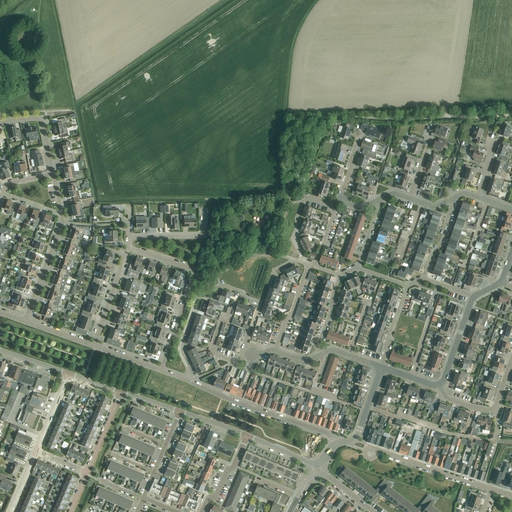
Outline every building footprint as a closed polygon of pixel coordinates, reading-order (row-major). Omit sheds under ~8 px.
[(58,123),(53,124),(53,127),(54,130),(63,128),(70,127),(69,123),(66,124),(65,119),(57,120),(58,123)] [(340,137),(348,140),(352,130),(349,129),(350,126),(344,123),(342,127),(344,127),(340,137)] [(362,123),(360,129),(367,132),(366,134),(379,139),(382,131),(369,127),(369,125),(365,124),(362,123)] [(434,134),(445,138),(448,129),(438,125),(434,124),(432,131),(435,132),(434,134)] [(510,135),(511,130),(511,129),(509,129),(510,126),(504,124),(503,127),(501,126),(499,131),(500,131),(499,134),(508,137),(509,134),(510,135)] [(8,129),(10,138),(15,137),(16,142),(22,140),(21,132),(17,133),(16,127),(8,129)] [(25,130),(28,142),(31,141),(30,138),(38,136),(36,127),(32,128),(31,128),(28,128),(28,129),(25,130)] [(480,140),(483,130),(476,127),(472,138),(475,139),(474,143),(479,145),(481,140),(480,140)] [(63,128),(54,130),(54,134),(55,134),(55,136),(60,135),(61,138),(68,136),(67,131),(64,132),(63,128)] [(410,153),(419,155),(422,145),(416,143),(416,140),(409,137),(407,143),(413,145),(410,153)] [(447,146),(448,143),(439,140),(438,143),(435,142),(433,149),(442,152),(444,145),(447,146)] [(367,153),(376,156),(377,154),(372,152),(374,145),(364,141),(361,148),(368,151),(367,153)] [(58,150),(58,153),(68,151),(67,148),(71,147),(70,142),(62,143),(62,146),(58,147),(58,150)] [(500,144),(499,149),(507,152),(509,153),(510,148),(511,148),(511,146),(511,144),(504,142),(503,145),(500,144)] [(333,159),(344,163),(347,153),(346,152),(347,147),(338,144),(333,159)] [(472,146),(470,152),(474,153),(473,158),(475,158),(474,161),(480,163),(481,161),(485,150),(472,146)] [(507,152),(499,149),(497,154),(500,155),(499,158),(507,161),(508,158),(505,157),(507,152)] [(34,160),(35,167),(44,166),(43,161),(42,161),(42,159),(41,154),(40,154),(39,150),(31,152),(33,160),(34,160)] [(68,151),(58,153),(59,157),(60,157),(60,159),(65,158),(65,161),(73,160),(72,155),(69,155),(68,151)] [(400,168),(409,171),(412,160),(409,159),(411,156),(403,153),(402,157),(403,158),(400,168)] [(359,158),(358,160),(367,163),(368,160),(369,161),(370,158),(373,159),(374,156),(367,154),(366,157),(362,155),(360,158),(359,158)] [(430,156),(428,162),(437,165),(438,160),(440,161),(442,156),(434,154),(433,157),(430,156)] [(358,160),(358,163),(359,163),(358,167),(362,168),(361,171),(368,173),(369,171),(370,168),(367,167),(366,167),(367,163),(358,160)] [(497,161),(495,168),(503,170),(504,171),(507,162),(501,160),(500,162),(497,161)] [(27,171),(25,161),(20,163),(19,162),(13,163),(15,171),(14,172),(15,175),(18,174),(18,173),(27,171)] [(3,169),(0,170),(0,175),(2,180),(10,177),(6,169),(10,168),(7,162),(1,165),(3,169)] [(428,162),(426,169),(429,169),(427,173),(431,174),(435,176),(437,171),(439,166),(437,165),(428,162)] [(74,172),(74,169),(73,164),(67,165),(67,168),(62,169),(63,174),(74,172)] [(467,171),(466,174),(474,177),(476,172),(471,170),(472,167),(466,165),(464,170),(467,171)] [(332,172),(343,176),(345,170),(335,166),(332,172)] [(496,175),(495,177),(501,180),(502,177),(500,176),(503,170),(495,168),(493,174),(496,175)] [(77,171),(74,172),(63,174),(64,180),(69,179),(70,182),(76,180),(75,175),(78,175),(77,171)] [(401,177),(400,180),(408,183),(410,177),(407,176),(408,174),(401,171),(399,176),(401,177)] [(340,182),(343,176),(332,172),(331,175),(332,175),(331,178),(340,182)] [(425,175),(423,181),(430,184),(431,181),(435,182),(437,176),(435,176),(431,174),(430,177),(425,175)] [(474,177),(466,174),(465,177),(462,176),(461,178),(472,182),(474,177)] [(322,185),(321,188),(329,191),(331,185),(328,184),(329,181),(330,178),(323,175),(322,179),(321,178),(319,184),(322,185)] [(491,179),(489,186),(496,188),(498,184),(503,186),(505,181),(501,180),(495,177),(494,180),(491,179)] [(408,183),(400,180),(399,183),(397,182),(395,187),(402,190),(403,187),(406,188),(408,183)] [(357,181),(354,189),(357,191),(356,193),(362,195),(365,187),(361,186),(362,183),(357,181)] [(430,184),(423,181),(421,187),(426,189),(425,191),(432,194),(433,189),(429,187),(430,184)] [(65,188),(67,193),(75,191),(75,188),(78,188),(77,182),(70,184),(71,186),(65,188)] [(365,187),(362,195),(368,197),(369,195),(373,196),(376,187),(370,185),(369,188),(365,187)] [(496,188),(489,186),(487,192),(489,193),(488,196),(498,199),(500,194),(495,192),(496,188)] [(329,191),(321,188),(320,191),(317,190),(315,196),(323,199),(324,196),(327,197),(329,191)] [(75,191),(67,193),(68,199),(73,197),(74,201),(80,200),(79,194),(76,194),(75,191)] [(4,209),(7,210),(6,214),(12,216),(14,210),(11,209),(13,203),(7,201),(4,209)] [(69,206),(70,212),(79,210),(78,207),(82,206),(80,201),(74,202),(75,205),(69,206)] [(461,205),(460,208),(469,211),(470,208),(474,209),(475,207),(471,205),(463,202),(462,206),(461,205)] [(17,214),(20,215),(19,218),(21,219),(21,220),(25,222),(27,214),(24,213),(26,208),(20,205),(17,214)] [(386,208),(386,211),(395,214),(399,215),(400,212),(400,210),(398,209),(399,207),(394,205),(393,207),(389,206),(388,209),(386,208)] [(103,206),(103,209),(106,209),(106,217),(118,217),(118,209),(112,209),(112,206),(103,206)] [(306,206),(304,212),(312,214),(314,209),(306,206)] [(461,210),(460,213),(471,217),(472,215),(468,214),(469,211),(460,208),(459,210),(461,210)] [(82,209),(79,210),(70,212),(72,217),(77,216),(78,219),(84,218),(82,209)] [(30,219),(33,220),(32,223),(33,223),(32,227),(37,228),(40,219),(37,218),(39,212),(33,210),(30,219)] [(386,214),(385,216),(397,220),(398,218),(394,217),(395,214),(386,211),(385,213),(386,214)] [(433,215),(432,218),(441,221),(442,219),(441,218),(442,215),(434,213),(430,211),(429,214),(433,215)] [(505,218),(504,221),(511,224),(511,217),(510,217),(511,214),(504,212),(503,217),(505,218)] [(360,213),(358,219),(365,222),(367,216),(360,213)] [(41,222),(40,226),(45,227),(50,229),(52,230),(54,225),(52,225),(52,223),(50,222),(52,217),(46,215),(43,223),(41,222)] [(152,219),(152,228),(162,228),(162,215),(158,215),(158,218),(152,219)] [(167,216),(167,223),(170,223),(170,229),(178,229),(178,220),(174,220),(173,216),(167,216)] [(191,219),(191,216),(184,216),(184,219),(184,227),(196,227),(195,219),(191,219)] [(146,217),(136,217),(136,220),(136,228),(142,228),(142,229),(146,229),(146,228),(146,224),(149,224),(149,217),(146,218),(146,217)] [(457,221),(456,224),(467,228),(468,225),(464,224),(465,221),(456,218),(455,220),(457,221)] [(252,227),(264,232),(267,222),(260,219),(258,225),(253,223),(252,227)] [(304,220),(302,226),(310,228),(312,223),(304,220)] [(383,224),(382,227),(393,231),(394,229),(390,227),(391,224),(382,221),(381,224),(383,224)] [(424,221),(423,223),(430,226),(429,229),(438,232),(438,229),(437,229),(438,226),(424,221)] [(511,225),(511,224),(504,221),(502,225),(500,224),(499,229),(505,231),(506,228),(510,230),(511,225)] [(0,229),(0,236),(5,238),(6,235),(9,236),(11,230),(1,227),(0,230),(0,229)] [(72,228),(70,233),(78,236),(82,238),(82,235),(84,230),(76,227),(75,230),(72,228)] [(236,227),(234,233),(243,236),(245,230),(236,227)] [(105,237),(108,237),(117,237),(117,231),(112,231),(112,228),(105,228),(105,234),(104,234),(103,235),(103,236),(104,237),(105,237)] [(453,228),(452,231),(453,231),(452,234),(464,238),(466,233),(462,232),(453,228)] [(487,234),(498,238),(506,241),(508,236),(500,233),(499,236),(496,235),(496,234),(488,231),(487,234)] [(379,234),(378,237),(389,241),(390,239),(386,238),(387,235),(378,232),(378,234),(379,234)] [(426,236),(425,239),(434,242),(435,240),(433,239),(434,236),(423,232),(422,235),(426,236)] [(72,240),(71,242),(78,245),(80,240),(77,239),(78,236),(70,233),(68,238),(72,240)] [(108,237),(108,240),(105,240),(105,245),(112,245),(112,242),(117,242),(117,237),(108,237)] [(299,241),(302,246),(310,242),(308,237),(299,241)] [(32,244),(35,245),(34,249),(42,251),(45,246),(39,244),(40,241),(34,239),(32,244)] [(420,241),(419,243),(428,246),(431,247),(432,244),(433,245),(434,242),(425,239),(424,242),(420,241)] [(450,242),(448,245),(460,249),(461,246),(457,245),(458,242),(449,239),(448,241),(450,242)] [(371,244),(370,246),(379,250),(380,247),(384,248),(385,246),(384,245),(375,242),(373,241),(372,245),(371,244)] [(66,244),(65,249),(73,252),(76,253),(79,245),(78,245),(71,242),(70,245),(66,244)] [(310,242),(302,246),(305,252),(313,248),(312,245),(314,244),(314,242),(312,242),(310,243),(310,242)] [(420,246),(419,249),(428,252),(429,250),(427,249),(428,246),(419,243),(417,242),(416,244),(420,246)] [(371,249),(370,252),(381,256),(382,254),(378,252),(379,250),(370,246),(369,249),(371,249)] [(105,253),(104,256),(113,259),(115,254),(110,252),(111,249),(105,247),(103,252),(105,253)] [(491,247),(490,252),(501,256),(502,251),(494,248),(491,247)] [(66,255),(65,258),(72,260),(73,260),(75,255),(72,254),(73,252),(65,249),(63,254),(66,255)] [(446,252),(445,255),(452,258),(453,258),(456,259),(457,257),(453,255),(454,252),(445,249),(444,252),(446,252)] [(28,256),(31,257),(30,260),(38,263),(40,257),(35,255),(36,252),(30,250),(28,256)] [(353,255),(346,253),(344,258),(351,261),(353,255)] [(416,256),(415,259),(424,262),(425,260),(424,260),(425,257),(413,253),(412,255),(416,256)] [(438,256),(437,258),(446,261),(447,259),(451,260),(452,258),(445,255),(440,253),(439,256),(438,256)] [(113,259),(104,256),(103,259),(101,258),(100,260),(99,259),(97,262),(106,265),(107,262),(112,264),(113,259)] [(320,263),(325,265),(328,258),(322,256),(320,263)] [(375,260),(366,257),(366,259),(367,260),(366,263),(374,266),(374,265),(378,267),(378,264),(374,263),(375,260)] [(61,259),(59,264),(67,267),(69,268),(72,260),(65,258),(64,260),(61,259)] [(136,258),(134,266),(137,267),(135,271),(142,274),(144,267),(141,265),(142,260),(136,258)] [(325,265),(331,267),(333,260),(328,258),(325,265)] [(437,261),(436,264),(448,268),(449,266),(445,264),(446,261),(437,258),(436,261),(437,261)] [(496,268),(498,263),(487,259),(487,261),(485,260),(484,263),(486,264),(496,268)] [(333,260),(331,267),(337,269),(339,262),(333,260)] [(22,264),(25,265),(24,267),(27,269),(26,272),(34,275),(36,269),(31,267),(32,264),(26,262),(23,261),(22,264)] [(150,262),(147,271),(150,272),(149,275),(154,277),(156,271),(154,270),(156,264),(150,262)] [(61,270),(60,273),(66,275),(68,270),(66,270),(67,267),(59,264),(57,269),(61,270)] [(99,273),(107,276),(109,271),(104,269),(105,266),(98,264),(97,266),(98,267),(97,269),(100,270),(99,273)] [(408,266),(408,268),(415,271),(419,273),(420,269),(422,270),(423,267),(421,267),(413,264),(413,265),(412,267),(408,266)] [(484,269),(487,270),(495,273),(496,268),(486,264),(484,269)] [(162,266),(159,275),(162,276),(161,281),(163,282),(163,284),(166,285),(169,275),(166,274),(168,268),(162,266)] [(296,266),(290,269),(294,276),(299,274),(300,275),(303,274),(300,267),(297,269),(296,266)] [(401,269),(401,271),(401,272),(408,275),(412,276),(413,273),(415,273),(415,271),(408,268),(406,268),(405,271),(401,269)] [(287,273),(284,275),(288,281),(290,280),(290,279),(294,276),(290,269),(286,271),(287,273)] [(442,272),(433,269),(432,271),(434,272),(433,275),(440,277),(444,279),(445,276),(441,275),(442,272)] [(170,283),(172,284),(174,284),(174,283),(176,284),(175,287),(180,288),(183,280),(179,278),(181,273),(175,271),(172,279),(170,283)] [(401,272),(401,271),(399,271),(398,274),(394,273),(393,275),(397,277),(405,279),(406,276),(407,277),(408,275),(401,272)] [(466,276),(465,279),(476,283),(478,278),(475,277),(476,274),(469,272),(467,276),(466,276)] [(19,273),(18,278),(23,280),(22,283),(30,286),(32,281),(27,279),(28,277),(19,273)] [(55,274),(54,279),(66,284),(69,276),(66,275),(60,273),(59,276),(55,274)] [(93,280),(99,282),(100,280),(105,282),(107,276),(99,273),(98,276),(95,275),(93,280)] [(277,278),(275,283),(284,286),(286,281),(287,282),(288,281),(284,275),(281,276),(280,279),(277,278)] [(375,292),(378,283),(374,282),(375,280),(370,279),(369,280),(365,279),(365,281),(360,279),(358,277),(345,283),(346,285),(344,290),(343,290),(341,294),(340,293),(338,298),(340,299),(338,303),(341,304),(340,307),(338,307),(336,312),(338,313),(337,316),(345,319),(350,307),(347,306),(351,293),(348,292),(349,291),(362,285),(363,285),(362,287),(375,292)] [(54,279),(52,284),(55,286),(54,288),(59,290),(60,290),(63,291),(66,284),(54,279)] [(465,283),(463,290),(469,292),(471,287),(475,288),(476,283),(465,279),(464,282),(465,283)] [(93,290),(102,293),(104,287),(98,285),(99,282),(93,280),(91,286),(94,287),(93,290)] [(128,281),(126,286),(138,290),(141,282),(134,280),(133,282),(128,281)] [(320,285),(322,286),(330,289),(332,283),(324,280),(323,284),(321,283),(320,285)] [(22,283),(18,282),(16,289),(22,292),(23,289),(28,291),(30,286),(22,283)] [(275,283),(274,288),(279,290),(279,291),(282,292),(284,286),(275,283)] [(138,290),(126,286),(124,291),(129,293),(128,296),(135,298),(138,290)] [(318,291),(320,291),(328,294),(330,289),(322,286),(321,289),(319,288),(318,291)] [(269,293),(277,295),(278,293),(281,294),(282,292),(279,291),(279,290),(274,288),(271,287),(269,293)] [(50,290),(48,295),(56,297),(61,299),(63,291),(60,290),(59,290),(54,288),(54,291),(50,290)] [(87,297),(93,299),(94,296),(100,298),(102,293),(93,290),(92,293),(89,292),(87,297)] [(392,290),(390,295),(399,298),(400,293),(396,291),(392,290)] [(13,291),(11,295),(14,296),(13,299),(16,300),(24,303),(26,298),(21,296),(22,294),(13,291)] [(224,291),(222,297),(225,297),(225,298),(227,298),(230,299),(231,297),(233,297),(234,295),(224,291)] [(316,296),(318,297),(326,300),(328,294),(320,291),(319,295),(317,294),(316,296)] [(166,297),(165,300),(174,304),(176,298),(171,297),(172,294),(166,292),(164,297),(166,297)] [(420,301),(423,302),(426,294),(420,292),(419,295),(416,294),(414,301),(419,303),(420,301)] [(426,294),(423,302),(427,303),(426,305),(429,306),(426,315),(431,317),(434,308),(432,307),(434,301),(431,299),(432,296),(426,294)] [(501,303),(504,304),(507,296),(501,294),(500,298),(497,297),(495,304),(499,306),(501,303)] [(50,301),(49,303),(55,305),(56,303),(55,302),(56,297),(48,295),(46,300),(50,301)] [(217,295),(215,300),(225,303),(227,298),(225,298),(225,297),(222,297),(217,295)] [(390,295),(388,300),(397,303),(399,298),(390,295)] [(87,306),(96,309),(98,304),(92,302),(93,299),(87,297),(85,296),(84,301),(89,303),(87,306)] [(122,298),(120,303),(128,306),(129,303),(132,304),(133,302),(135,303),(136,300),(128,297),(127,300),(122,298)] [(326,300),(318,297),(317,301),(315,300),(314,302),(324,306),(326,300)] [(267,298),(266,303),(274,306),(276,301),(267,298)] [(24,303),(16,300),(13,299),(11,304),(8,303),(8,306),(16,309),(17,306),(22,308),(24,303)] [(174,304),(165,300),(164,303),(162,303),(160,308),(167,310),(168,307),(172,309),(174,304)] [(204,304),(203,307),(213,310),(215,311),(217,306),(220,307),(221,304),(210,300),(209,303),(206,302),(205,304),(204,304)] [(388,300),(386,305),(392,307),(395,308),(397,303),(388,300)] [(451,307),(450,309),(459,313),(461,308),(457,306),(458,303),(450,301),(448,306),(451,307)] [(45,305),(43,310),(51,313),(52,310),(54,311),(56,306),(55,305),(49,303),(48,306),(45,305)] [(124,310),(123,312),(129,314),(130,309),(127,308),(128,306),(120,303),(118,308),(124,310)] [(266,303),(264,308),(272,311),(275,312),(276,309),(273,308),(274,306),(266,303)] [(239,312),(242,314),(245,305),(242,304),(242,305),(239,304),(236,312),(238,313),(239,312)] [(384,304),(382,309),(390,312),(392,307),(386,305),(384,304)] [(245,315),(247,316),(250,308),(247,307),(247,306),(245,305),(242,314),(245,315)] [(82,314),(87,316),(88,313),(94,315),(96,309),(87,306),(86,310),(83,309),(82,314)] [(315,308),(314,311),(325,314),(327,308),(319,306),(317,309),(315,308)] [(213,310),(203,307),(202,310),(203,311),(202,312),(207,314),(206,317),(213,319),(214,317),(211,316),(213,310)] [(250,308),(247,316),(246,320),(248,321),(250,316),(253,318),(256,309),(254,308),(253,309),(250,308)] [(272,311),(264,308),(262,313),(265,314),(264,317),(271,320),(272,317),(270,316),(272,311)] [(378,314),(380,314),(389,317),(390,312),(382,309),(380,308),(378,314)] [(161,317),(161,318),(168,320),(170,315),(166,314),(167,311),(160,309),(159,311),(157,316),(158,316),(161,317)] [(447,312),(445,317),(452,319),(453,316),(458,318),(459,313),(450,309),(449,313),(447,312)] [(51,313),(43,310),(41,315),(45,316),(44,319),(50,321),(52,316),(50,315),(51,313)] [(312,316),(315,317),(323,320),(325,314),(314,311),(312,316)] [(477,313),(475,318),(486,321),(489,313),(481,311),(480,313),(477,313)] [(116,313),(115,318),(123,321),(124,318),(127,319),(129,314),(123,312),(122,315),(116,313)] [(82,323),(90,326),(92,320),(86,318),(87,316),(82,314),(80,319),(83,320),(82,323)] [(380,314),(378,319),(387,322),(389,317),(380,314)] [(198,315),(195,321),(204,324),(206,318),(198,315)] [(157,322),(156,324),(162,326),(163,324),(167,325),(168,320),(161,318),(161,317),(158,316),(156,322),(157,322)] [(446,323),(445,326),(454,329),(456,324),(451,322),(452,319),(445,317),(443,316),(442,319),(444,320),(444,322),(446,323)] [(311,320),(311,322),(310,322),(317,324),(321,325),(323,320),(315,317),(313,320),(311,320)] [(119,325),(118,328),(123,330),(125,325),(122,324),(123,321),(115,318),(113,323),(119,325)] [(476,324),(475,327),(483,329),(486,321),(475,318),(474,323),(476,324)] [(378,319),(376,324),(379,325),(385,327),(387,322),(378,319)] [(308,323),(307,327),(315,330),(317,324),(310,322),(311,322),(307,320),(306,323),(308,323)] [(195,321),(194,327),(202,330),(204,324),(195,321)] [(88,331),(90,326),(82,323),(79,322),(76,330),(81,332),(82,329),(88,331)] [(156,330),(155,333),(163,336),(165,331),(161,329),(162,326),(156,324),(154,324),(153,327),(155,327),(154,329),(156,330)] [(375,329),(378,330),(386,333),(388,328),(385,327),(379,325),(376,324),(375,329)] [(306,329),(305,332),(305,333),(313,335),(315,330),(307,327),(305,326),(304,328),(306,329)] [(454,329),(445,326),(444,329),(442,328),(440,333),(446,335),(447,332),(452,334),(454,329)] [(194,327),(192,333),(200,336),(202,330),(194,327)] [(234,330),(233,333),(242,336),(243,334),(242,333),(243,330),(235,327),(234,330)] [(262,328),(259,327),(258,330),(255,329),(252,338),(254,339),(255,338),(258,339),(262,328)] [(472,329),(470,334),(481,337),(483,329),(475,327),(474,329),(472,329)] [(111,328),(109,333),(118,336),(119,334),(124,335),(125,330),(123,330),(118,328),(117,330),(111,328)] [(263,332),(263,331),(264,329),(262,328),(258,339),(261,340),(261,341),(263,342),(266,333),(263,332)] [(326,339),(333,341),(336,334),(332,332),(332,329),(330,329),(330,331),(329,331),(326,339)] [(152,331),(149,339),(151,340),(156,342),(157,339),(161,341),(163,336),(155,333),(152,331)] [(504,336),(503,339),(508,341),(509,338),(511,338),(511,333),(506,331),(505,336),(504,336)] [(304,335),(303,338),(311,341),(313,335),(305,333),(305,332),(303,332),(302,334),(304,335)] [(118,336),(109,333),(108,338),(113,340),(112,343),(120,346),(121,343),(119,342),(120,340),(117,339),(118,336)] [(192,333),(190,338),(198,341),(201,342),(203,337),(200,336),(192,333)] [(228,335),(228,337),(231,339),(239,341),(240,338),(241,339),(242,336),(233,333),(232,336),(228,335)] [(266,333),(263,342),(265,343),(266,341),(269,343),(272,334),(270,333),(269,334),(266,333)] [(333,341),(341,344),(343,336),(344,334),(342,333),(341,335),(336,334),(333,341)] [(438,339),(437,342),(445,345),(447,340),(444,339),(445,336),(437,333),(435,338),(438,339)] [(472,340),(471,343),(478,345),(481,337),(470,334),(468,339),(472,340)] [(343,336),(341,344),(347,346),(350,339),(350,338),(351,336),(349,335),(348,338),(343,336)] [(374,341),(377,342),(383,344),(383,343),(384,338),(376,336),(374,341)] [(302,340),(301,344),(309,347),(311,341),(303,338),(301,337),(300,340),(302,340)] [(187,344),(190,345),(196,347),(198,341),(190,338),(187,344)] [(498,346),(501,347),(509,349),(511,344),(507,343),(508,341),(503,339),(501,338),(498,346)] [(231,341),(230,344),(238,347),(239,345),(238,345),(239,341),(231,339),(230,341),(231,341)] [(151,345),(150,348),(158,351),(160,346),(156,344),(156,342),(151,340),(149,345),(151,345)] [(435,346),(434,349),(439,351),(440,348),(443,350),(445,345),(437,342),(435,347),(435,346)] [(301,344),(299,343),(298,345),(300,346),(299,350),(307,353),(309,347),(301,344)] [(466,344),(465,349),(472,352),(473,349),(476,350),(478,345),(471,343),(470,346),(466,344)] [(238,347),(230,344),(229,347),(228,347),(227,350),(235,353),(236,349),(238,350),(238,347)] [(188,352),(191,358),(199,354),(196,347),(190,345),(189,348),(191,351),(188,352)] [(499,346),(496,354),(503,356),(504,353),(507,354),(509,349),(501,347),(499,346)] [(147,347),(144,355),(151,357),(152,355),(156,356),(158,351),(150,348),(147,347)] [(393,362),(396,363),(399,354),(394,353),(395,350),(393,349),(392,352),(389,360),(393,361),(393,362)] [(435,353),(434,358),(442,361),(443,356),(438,354),(439,351),(434,349),(433,352),(435,353)] [(472,352),(465,349),(463,355),(467,356),(466,359),(473,361),(475,353),(472,352)] [(400,363),(403,365),(406,357),(407,354),(405,353),(404,356),(399,354),(396,363),(400,364),(400,363)] [(191,358),(193,363),(201,359),(199,354),(191,358)] [(493,361),(496,362),(504,365),(505,360),(502,359),(503,356),(496,354),(493,361)] [(268,365),(293,373),(296,365),(292,363),(293,362),(288,360),(287,361),(280,359),(280,357),(275,355),(274,357),(271,356),(268,365)] [(332,356),(329,364),(337,366),(339,361),(341,362),(342,360),(339,359),(332,356)] [(406,357),(403,365),(410,367),(413,359),(414,357),(412,356),(411,358),(406,357)] [(193,363),(196,369),(204,365),(201,359),(193,363)] [(458,368),(467,371),(468,368),(471,369),(473,363),(466,361),(465,364),(460,362),(458,368)] [(493,367),(492,369),(496,371),(498,371),(499,368),(502,370),(504,365),(496,362),(494,367),(493,367)] [(427,369),(434,372),(435,369),(437,370),(438,370),(440,365),(432,363),(430,367),(428,366),(427,369)] [(329,364),(327,370),(337,374),(338,372),(335,371),(337,366),(329,364)] [(204,365),(196,369),(198,374),(206,370),(204,365)] [(15,381),(20,382),(23,375),(20,374),(21,369),(13,366),(9,378),(15,380),(15,381)] [(359,369),(357,374),(358,374),(358,375),(367,378),(369,372),(366,371),(366,368),(360,366),(359,369)] [(315,379),(318,372),(314,371),(313,373),(306,370),(307,368),(302,367),(301,368),(297,367),(294,376),(313,382),(314,379),(315,379)] [(490,368),(487,376),(498,380),(500,375),(495,374),(496,371),(492,369),(490,368)] [(327,370),(324,377),(332,380),(334,375),(337,376),(337,374),(327,370)] [(23,375),(20,382),(25,384),(26,383),(32,385),(36,374),(27,371),(26,376),(23,375)] [(214,386),(223,390),(226,384),(231,373),(227,371),(223,381),(217,379),(214,386)] [(239,389),(236,396),(242,398),(244,391),(241,389),(248,373),(246,372),(243,379),(241,384),(240,386),(239,389)] [(456,374),(454,379),(463,382),(466,383),(469,375),(461,372),(460,375),(456,374)] [(367,378),(358,375),(356,380),(355,380),(354,383),(360,385),(361,382),(365,383),(367,378)] [(34,388),(38,389),(39,386),(42,387),(41,390),(45,392),(50,379),(42,376),(41,379),(38,378),(34,388)] [(481,383),(484,384),(491,387),(492,384),(497,385),(498,380),(487,376),(485,382),(482,381),(481,383)] [(332,380),(324,377),(322,384),(330,387),(332,388),(333,386),(331,385),(332,380)] [(225,391),(230,393),(234,384),(236,380),(233,378),(230,385),(226,384),(223,390),(225,391)] [(388,379),(387,384),(395,387),(397,382),(388,379)] [(454,379),(452,384),(457,385),(455,390),(461,392),(461,390),(463,391),(465,386),(462,385),(463,382),(454,379)] [(244,399),(248,400),(255,380),(254,380),(250,388),(248,388),(244,399)] [(255,380),(248,400),(252,402),(257,391),(254,390),(258,381),(255,380)] [(267,383),(265,386),(259,404),(264,406),(268,395),(265,394),(267,388),(268,389),(270,384),(267,383)] [(240,386),(234,384),(230,393),(236,396),(239,389),(240,386)] [(273,384),(265,407),(270,408),(273,399),(270,398),(272,393),(273,394),(276,385),(273,384)] [(388,391),(387,394),(394,396),(395,393),(393,392),(395,387),(387,384),(385,390),(388,391)] [(485,391),(484,393),(493,396),(495,391),(490,389),(491,387),(484,384),(482,390),(485,391)] [(8,392),(10,388),(3,386),(2,385),(0,389),(0,400),(1,401),(5,391),(8,392)] [(70,392),(76,394),(78,388),(73,385),(70,392)] [(260,393),(263,387),(259,386),(253,402),(258,404),(262,394),(260,393)] [(355,395),(363,398),(365,392),(362,391),(363,388),(356,386),(353,395),(355,395)] [(409,395),(412,396),(415,388),(410,386),(409,389),(406,388),(404,392),(403,395),(408,397),(409,395)] [(76,394),(81,397),(84,390),(78,388),(76,394)] [(412,396),(411,399),(414,400),(415,399),(419,401),(421,395),(422,394),(419,393),(420,390),(415,388),(412,396)] [(84,390),(81,397),(87,399),(90,393),(84,390)] [(419,401),(427,404),(431,394),(426,392),(424,396),(421,395),(419,401)] [(493,396),(484,393),(480,392),(479,397),(478,396),(477,400),(485,403),(486,400),(491,401),(493,396)] [(381,395),(379,400),(387,403),(389,398),(393,399),(394,396),(387,394),(386,397),(381,395)] [(431,394),(427,404),(430,405),(429,409),(434,411),(437,401),(435,400),(436,395),(431,394)] [(27,403),(26,408),(32,410),(33,407),(38,409),(39,406),(42,399),(32,395),(28,404),(27,403)] [(102,395),(100,401),(106,404),(109,398),(102,395)] [(275,395),(270,409),(278,411),(280,407),(281,403),(278,402),(279,400),(277,400),(278,396),(275,395)] [(363,398),(355,395),(353,401),(351,400),(350,403),(357,406),(358,403),(361,404),(363,398)] [(285,414),(287,409),(285,408),(285,407),(282,405),(283,403),(284,403),(286,397),(283,396),(280,407),(278,411),(283,413),(285,414)] [(299,419),(304,420),(310,402),(311,397),(309,396),(305,405),(306,405),(306,406),(304,406),(302,412),(301,411),(299,419)] [(285,414),(298,418),(304,400),(299,398),(297,403),(299,404),(298,409),(297,411),(295,410),(294,411),(287,409),(285,414)] [(319,417),(316,424),(317,425),(319,426),(319,425),(321,426),(328,405),(329,401),(327,400),(324,407),(325,407),(321,418),(319,417)] [(387,403),(379,400),(377,405),(381,406),(379,409),(386,412),(386,411),(389,412),(389,410),(387,409),(385,408),(387,403)] [(100,401),(97,407),(104,410),(106,404),(100,401)] [(310,402),(304,420),(308,422),(311,415),(308,414),(312,403),(310,402)] [(65,403),(63,409),(70,412),(72,406),(65,403)] [(440,413),(443,414),(446,406),(441,404),(439,408),(436,407),(434,414),(439,416),(440,413)] [(328,405),(321,426),(323,426),(322,427),(324,428),(325,427),(328,420),(325,419),(329,410),(331,411),(333,406),(328,405)] [(132,421),(134,421),(139,409),(131,406),(130,408),(132,410),(130,416),(133,418),(132,421)] [(446,406),(443,414),(442,418),(445,419),(446,418),(451,420),(453,413),(450,412),(452,408),(446,406)] [(97,407),(95,412),(102,415),(104,410),(97,407)] [(32,410),(26,408),(24,412),(25,413),(22,421),(32,425),(34,418),(35,418),(36,415),(31,413),(32,410)] [(63,409),(60,414),(67,417),(77,421),(78,419),(71,416),(72,415),(69,414),(70,412),(63,409)] [(137,419),(141,421),(145,411),(139,409),(134,421),(136,422),(137,419)] [(314,411),(313,415),(310,423),(315,424),(320,409),(318,409),(317,412),(314,411)] [(460,420),(462,421),(465,412),(460,410),(458,415),(456,414),(453,421),(459,423),(460,420)] [(143,425),(145,426),(150,414),(145,411),(141,421),(144,422),(143,425)] [(95,412),(93,418),(99,421),(102,415),(95,412)] [(465,412),(462,421),(461,423),(466,425),(466,426),(469,427),(472,420),(469,418),(470,414),(465,412)] [(60,414),(58,419),(65,423),(67,417),(60,414)] [(148,424),(152,425),(156,416),(150,414),(145,426),(147,427),(148,424)] [(154,430),(156,431),(161,418),(156,416),(152,425),(155,427),(154,430)] [(331,416),(327,429),(332,430),(335,423),(337,418),(331,416)] [(349,421),(350,417),(346,416),(346,418),(342,429),(345,430),(345,429),(351,431),(354,423),(349,421)] [(511,418),(504,416),(502,421),(505,422),(504,426),(511,429),(511,418)] [(478,417),(477,424),(484,426),(483,430),(488,431),(488,430),(490,431),(492,419),(478,417)] [(90,423),(97,426),(99,421),(93,418),(90,423)] [(161,418),(156,431),(158,432),(159,429),(163,430),(167,421),(161,418)] [(58,419),(56,425),(63,428),(64,425),(65,423),(58,419)] [(184,429),(184,430),(193,433),(196,426),(183,421),(181,425),(186,427),(184,430),(184,429)] [(88,422),(87,424),(90,425),(88,429),(95,432),(97,426),(90,423),(88,422)] [(56,425),(53,430),(60,433),(63,428),(56,425)] [(88,429),(86,434),(93,437),(95,432),(88,429)] [(371,429),(367,442),(379,446),(382,437),(377,435),(378,431),(371,429)] [(15,440),(28,446),(32,438),(25,435),(26,433),(19,430),(15,440)] [(53,430),(51,436),(58,439),(60,433),(53,430)] [(193,433),(184,430),(181,437),(194,442),(196,438),(192,436),(193,433)] [(417,431),(414,440),(419,442),(422,432),(417,431)] [(121,447),(123,448),(128,436),(120,432),(118,435),(121,436),(118,443),(122,444),(121,447)] [(204,447),(212,450),(213,448),(218,450),(218,451),(231,457),(235,447),(216,440),(218,436),(211,432),(204,447)] [(422,432),(419,442),(413,458),(418,460),(421,453),(418,452),(419,448),(420,448),(425,433),(422,432)] [(434,438),(440,440),(442,434),(436,432),(434,438)] [(86,434),(83,440),(90,443),(93,437),(86,434)] [(51,436),(49,441),(56,445),(58,439),(51,436)] [(126,446),(130,448),(134,438),(128,436),(123,448),(125,449),(126,446)] [(419,460),(425,462),(427,454),(425,453),(428,445),(431,438),(427,436),(419,460)] [(380,446),(387,449),(387,448),(391,449),(394,440),(393,439),(391,439),(390,439),(383,437),(380,446)] [(132,452),(134,453),(139,440),(134,438),(130,448),(133,449),(132,452)] [(90,443),(83,440),(81,446),(88,449),(90,443)] [(137,451),(141,452),(145,443),(139,440),(134,453),(136,454),(137,451)] [(176,449),(184,453),(188,446),(175,440),(173,444),(177,446),(176,449)] [(408,456),(413,458),(419,442),(414,440),(411,447),(408,456)] [(56,445),(49,441),(46,447),(53,450),(56,445)] [(143,457),(145,458),(150,445),(145,443),(141,452),(144,454),(143,457)] [(9,454),(23,460),(26,452),(19,449),(20,447),(13,444),(9,454)] [(411,447),(402,444),(399,453),(408,456),(411,447)] [(447,453),(448,450),(449,446),(446,444),(443,452),(442,457),(438,466),(443,468),(447,456),(444,456),(445,453),(447,453)] [(496,447),(489,444),(477,480),(483,482),(486,473),(483,472),(487,461),(487,462),(489,457),(492,458),(496,447)] [(74,451),(75,452),(77,446),(75,445),(72,451),(68,449),(65,456),(71,459),(74,451)] [(150,445),(145,458),(147,458),(148,455),(152,457),(156,447),(150,445)] [(426,462),(431,464),(435,451),(433,451),(435,447),(431,446),(426,462)] [(438,448),(432,464),(437,466),(440,459),(441,456),(438,455),(440,449),(438,448)] [(184,453),(176,449),(173,456),(186,462),(188,457),(183,455),(184,453)] [(74,451),(71,459),(77,461),(80,454),(78,453),(75,452),(74,451)] [(80,454),(77,461),(82,464),(85,456),(80,454)] [(452,459),(448,457),(444,468),(450,470),(452,465),(453,466),(455,458),(456,455),(454,454),(452,459)] [(455,458),(453,466),(451,471),(457,473),(459,466),(456,465),(460,456),(456,455),(455,458)] [(199,462),(213,468),(216,461),(213,460),(214,458),(209,456),(208,458),(211,459),(209,463),(205,462),(206,461),(201,459),(199,462)] [(252,460),(248,458),(244,456),(242,462),(249,465),(252,460)] [(471,456),(469,460),(464,475),(467,475),(467,476),(469,477),(469,476),(470,477),(473,469),(470,469),(474,457),(471,456)] [(109,474),(111,475),(117,462),(109,459),(107,461),(110,463),(107,469),(111,471),(109,474)] [(168,468),(167,468),(176,472),(179,465),(167,459),(165,464),(169,466),(168,468)] [(37,469),(40,470),(43,462),(37,460),(34,467),(32,473),(34,474),(37,469)] [(259,463),(255,461),(252,460),(249,465),(257,468),(259,463)] [(213,468),(199,462),(197,461),(196,464),(204,468),(202,471),(210,474),(213,468)] [(462,464),(461,463),(458,473),(463,475),(467,463),(462,461),(462,464)] [(471,477),(476,479),(479,472),(476,471),(479,462),(476,461),(471,477)] [(43,462),(40,470),(46,472),(49,465),(43,462)] [(115,473),(118,474),(122,465),(117,462),(111,475),(113,476),(115,473)] [(7,473),(16,477),(20,467),(12,463),(7,473)] [(266,466),(262,464),(259,463),(257,468),(264,471),(266,466)] [(54,467),(49,465),(46,472),(51,475),(54,467)] [(120,479),(122,480),(128,467),(122,465),(118,474),(122,476),(120,479)] [(273,469),(270,467),(266,466),(264,471),(271,474),(273,469)] [(60,469),(54,467),(51,475),(57,477),(60,469)] [(126,477),(129,479),(133,469),(128,467),(122,480),(124,480),(126,477)] [(176,472),(167,468),(168,469),(165,475),(177,481),(179,476),(175,475),(176,472)] [(131,483),(134,484),(139,472),(133,469),(129,479),(133,480),(131,483)] [(284,473),(279,471),(273,469),(271,474),(270,476),(271,476),(271,477),(272,478),(273,478),(273,479),(274,479),(275,480),(276,480),(277,480),(278,480),(279,480),(280,480),(281,480),(282,479),(284,473)] [(202,471),(201,470),(199,473),(194,471),(193,474),(197,476),(208,480),(210,474),(202,471)] [(496,471),(493,482),(499,484),(501,480),(503,473),(496,471)] [(139,472),(134,484),(135,485),(137,482),(140,484),(144,474),(139,472)] [(240,472),(237,479),(247,483),(249,479),(251,480),(252,477),(250,476),(240,472)] [(282,479),(289,482),(291,476),(288,475),(284,473),(282,479)] [(0,483),(1,484),(0,484),(0,487),(9,491),(12,483),(5,480),(6,478),(0,474),(0,483)] [(69,474),(66,480),(74,483),(76,478),(69,474)] [(197,476),(196,478),(200,479),(198,484),(205,487),(208,480),(197,476)] [(296,485),(299,479),(295,478),(291,476),(289,482),(296,485)] [(34,477),(31,483),(39,486),(44,488),(46,483),(34,477)] [(154,493),(155,494),(159,486),(156,484),(158,480),(155,479),(153,484),(150,492),(149,493),(154,494),(154,493)] [(237,479),(234,487),(246,492),(247,489),(245,488),(247,483),(237,479)] [(66,480),(64,485),(72,489),(74,483),(66,480)] [(390,488),(392,486),(384,480),(376,491),(380,493),(387,485),(390,488)] [(31,483),(29,489),(37,492),(38,490),(39,486),(31,483)] [(196,483),(193,488),(196,490),(203,492),(205,487),(198,484),(196,483)] [(64,485),(62,491),(69,494),(72,489),(64,485)] [(98,501),(100,502),(105,489),(97,486),(96,488),(98,490),(96,496),(99,498),(98,501)] [(161,496),(164,498),(168,488),(165,486),(164,488),(159,486),(155,494),(157,494),(156,496),(161,497),(161,496)] [(258,486),(254,494),(274,502),(270,511),(279,511),(282,507),(281,506),(282,504),(286,506),(291,498),(281,494),(280,495),(258,486)] [(329,491),(323,486),(317,493),(320,495),(316,500),(320,503),(325,497),(329,491)] [(234,487),(231,494),(240,498),(243,493),(245,494),(246,492),(234,487)] [(172,501),(173,501),(177,493),(172,491),(172,490),(168,488),(164,498),(168,499),(167,500),(172,502),(172,501)] [(29,489),(27,494),(34,497),(37,492),(29,489)] [(103,499),(107,501),(111,491),(105,489),(100,502),(102,503),(103,499)] [(62,491),(59,496),(67,500),(69,494),(62,491)] [(109,505),(111,506),(116,494),(111,491),(107,501),(110,502),(109,505)] [(324,504),(326,505),(334,495),(330,492),(326,498),(328,500),(324,504)] [(472,498),(471,501),(480,504),(481,501),(482,498),(477,497),(478,494),(471,492),(469,497),(472,498)] [(179,504),(182,505),(186,495),(182,494),(182,495),(177,493),(173,501),(175,502),(174,503),(178,505),(179,504)] [(43,505),(33,501),(34,497),(27,494),(24,499),(32,503),(42,507),(43,505)] [(114,504),(118,506),(122,496),(116,494),(111,506),(113,507),(114,504)] [(231,494),(228,501),(240,506),(241,503),(239,502),(240,498),(231,494)] [(190,508),(191,509),(194,501),(189,498),(190,497),(186,495),(182,505),(185,506),(185,508),(189,509),(190,508)] [(334,495),(326,505),(328,507),(331,502),(334,504),(338,498),(334,495)] [(59,496),(57,502),(65,505),(67,500),(59,496)] [(120,510),(122,511),(128,498),(122,496),(118,506),(121,507),(120,510)] [(422,511),(424,508),(427,504),(431,507),(436,501),(428,496),(418,509),(421,511),(422,511)] [(194,501),(191,509),(192,509),(192,510),(195,511),(196,511),(200,503),(202,499),(199,497),(197,502),(194,501)] [(128,498),(122,511),(124,511),(125,509),(129,510),(133,501),(128,498)] [(24,499),(22,505),(30,508),(32,503),(24,499)] [(345,503),(344,503),(344,502),(343,501),(341,501),(340,499),(332,509),(335,511),(337,508),(340,510),(345,503)] [(240,506),(228,501),(225,508),(234,511),(237,507),(239,508),(240,506)] [(480,504),(471,501),(470,505),(467,504),(465,509),(472,511),(473,508),(478,510),(479,508),(480,504)] [(57,502),(55,508),(62,511),(65,505),(57,502)] [(302,504),(311,511),(313,511),(315,510),(304,502),(302,504)]
